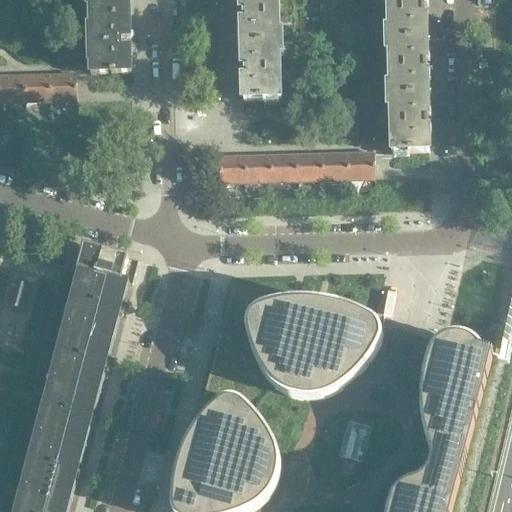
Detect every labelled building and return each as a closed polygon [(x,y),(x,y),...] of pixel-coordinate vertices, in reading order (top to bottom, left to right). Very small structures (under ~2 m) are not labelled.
[(88,0),(89,20),(130,19),(129,0),(88,0)] [(280,34),(279,17),(279,1),(278,1),(278,0),(241,0),(242,14),(244,14),(245,23),(242,23),(242,46),(279,45),(279,34),(280,34)] [(423,18),(423,9),(425,9),(425,0),(387,0),(388,31),(389,31),(389,42),(426,41),(426,18),(423,18)] [(126,51),(126,43),(130,42),(130,19),(89,20),(90,63),(91,77),(131,76),(131,51),(126,51)] [(424,74),(424,65),(427,65),(426,41),(389,42),(390,53),(389,54),(390,87),(391,98),(428,97),(427,74),(424,74)] [(282,102),(281,73),(280,57),(279,45),(242,46),(243,70),(246,70),(246,79),(243,79),(244,103),(282,102)] [(77,103),(76,77),(50,78),(51,104),(77,103)] [(51,104),(50,78),(24,79),(25,105),(51,104)] [(0,105),(25,105),(24,79),(0,79),(0,105)] [(426,130),(425,121),(428,121),(428,97),(391,98),(391,109),(390,109),(391,140),(391,155),(429,154),(428,130),(426,130)] [(349,183),(348,156),(323,157),(323,183),(349,183)] [(375,182),(374,156),(348,156),(349,183),(375,182)] [(323,183),(323,157),(297,158),(298,184),(323,183)] [(272,185),(271,158),(246,159),(246,185),(272,185)] [(298,184),(297,158),(271,158),(272,185),(298,184)] [(246,185),(246,159),(219,160),(220,186),(246,185)] [(132,288),(139,264),(85,250),(79,274),(87,276),(87,275),(124,285),(124,286),(132,288)] [(118,307),(124,286),(124,285),(87,275),(87,276),(83,291),(84,291),(79,314),(77,313),(73,329),(110,339),(116,316),(121,318),(122,317),(124,310),(124,309),(118,307)] [(26,312),(32,289),(28,288),(28,287),(28,285),(27,284),(27,283),(26,282),(25,281),(23,280),(22,280),(21,280),(20,280),(19,281),(17,282),(16,283),(15,285),(11,284),(5,307),(26,312)] [(459,348),(460,343),(457,343),(454,343),(450,344),(447,345),(392,331),(375,326),(373,325),(371,323),(367,321),(363,319),(359,317),(355,316),(351,314),(347,313),(343,311),(338,310),(337,316),(276,300),(275,304),(263,301),(264,297),(232,288),(231,291),(237,293),(234,304),(228,303),(213,361),(219,362),(216,374),(210,372),(209,375),(215,376),(212,388),(206,386),(191,444),(193,445),(190,456),(188,456),(187,458),(190,459),(187,470),(184,470),(183,475),(179,474),(177,478),(176,483),(176,487),(175,492),(175,496),(174,501),(174,506),(174,510),(174,511),(451,511),(493,357),(459,348)] [(104,361),(110,339),(73,329),(68,345),(70,346),(64,368),(63,367),(58,383),(96,393),(102,370),(107,372),(108,371),(110,364),(109,363),(104,361)] [(90,416),(96,393),(58,383),(54,399),(56,400),(50,422),(48,421),(44,437),(82,447),(88,425),(93,426),(94,426),(96,418),(95,417),(90,416)] [(76,470),(82,447),(44,437),(40,453),(42,454),(36,476),(34,476),(30,491),(67,501),(73,479),(79,480),(81,472),(81,471),(76,470)] [(64,511),(67,501),(30,491),(25,507),(27,508),(26,511),(64,511)]
